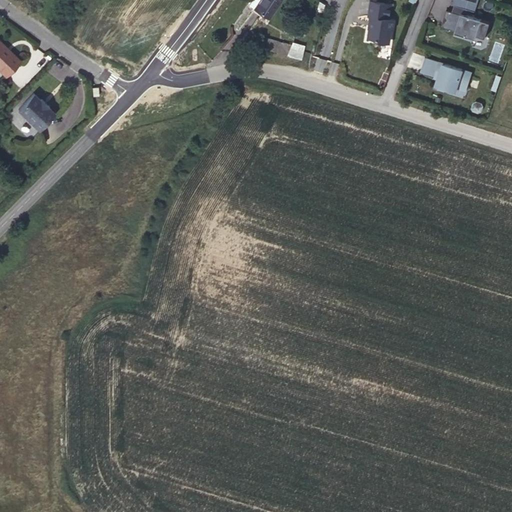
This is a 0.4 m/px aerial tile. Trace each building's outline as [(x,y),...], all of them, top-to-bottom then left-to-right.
[(259,0),(254,7),(268,17),(279,0),(259,0)] [(446,9),(440,26),(455,31),(454,32),(475,39),(476,35),(484,38),(489,22),(466,14),(467,10),(474,13),(478,0),(453,0),(452,5),(456,6),(459,7),(457,13),(454,12),(446,9)] [(392,4),(371,1),(369,16),(372,17),(371,20),(372,20),(371,26),(370,27),(368,37),(379,39),(381,42),(388,43),(390,41),(392,30),(394,28),(395,20),(389,19),(392,4)] [(265,38),(258,46),(280,52),(283,44),(265,38)] [(287,54),(301,59),(304,46),(293,42),(291,46),(287,54)] [(283,44),(280,52),(287,54),(291,46),(283,44)] [(0,51),(0,75),(12,62),(0,51)] [(473,68),(426,53),(421,68),(437,73),(435,80),(457,87),(457,86),(467,90),(473,68)] [(313,70),(323,73),(328,62),(318,58),(313,70)] [(21,92),(6,109),(28,128),(41,113),(35,107),(36,105),(21,92)]
